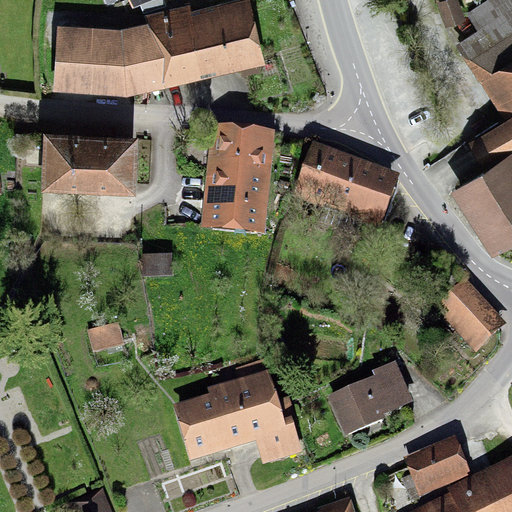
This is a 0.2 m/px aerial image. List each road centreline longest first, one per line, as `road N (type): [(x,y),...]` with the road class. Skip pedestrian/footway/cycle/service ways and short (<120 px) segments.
road 1 (residential): [(371,121),(323,127),(0,104)]
road 2 (tertiary): [(236,511),(413,440),(480,397),(511,359)]
road 3 (tertiary): [(371,121),(456,244),(511,288)]
road 4 (tertiary): [(331,0),(371,121)]
